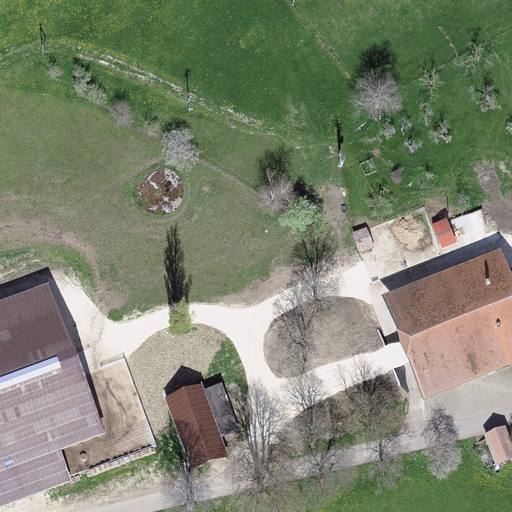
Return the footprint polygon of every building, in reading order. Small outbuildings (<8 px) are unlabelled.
[(511,274),(400,312),(412,344),(418,366),(431,403),(511,375),(511,274)] [(62,317),(0,340),(0,509),(74,481),(65,458),(109,441),(62,317)] [(299,320),(279,325),(283,342),(303,337),(299,320)] [(412,344),(360,360),(366,381),(418,366),(412,344)] [(213,394),(181,407),(203,464),(236,452),(213,394)] [(511,435),(498,440),(507,467),(511,465),(511,435)]
